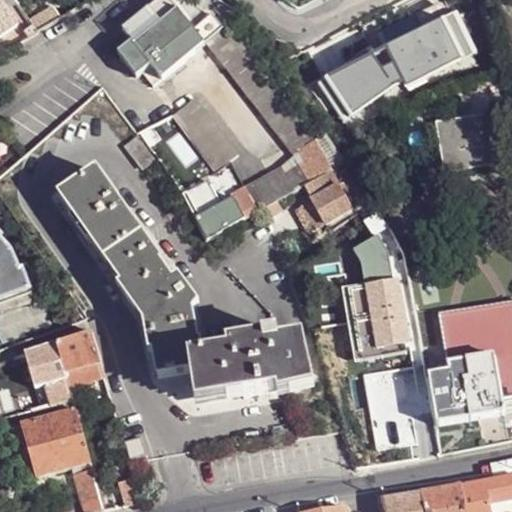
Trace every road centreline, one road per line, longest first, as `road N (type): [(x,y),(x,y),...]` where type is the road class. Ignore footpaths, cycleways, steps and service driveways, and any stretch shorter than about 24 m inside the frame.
road 1 (residential): [(207,511),(360,487)]
road 2 (residential): [(360,487),(511,462)]
